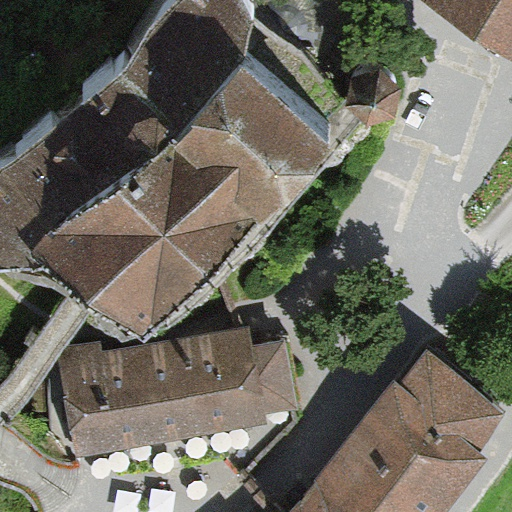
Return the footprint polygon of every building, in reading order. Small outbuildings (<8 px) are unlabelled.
[(248,51),(258,9),(253,0),(175,0),(152,21),(126,64),(8,156),(0,163),(0,248),(7,255),(46,256),(89,289),(147,326),(340,133),(248,51)] [(511,0),(423,0),(424,0),(511,59),(511,0)] [(357,69),(352,97),(373,117),(400,107),(406,79),(387,62),(357,69)] [(104,340),(62,347),(70,398),(80,456),(175,440),(217,432),(270,424),(268,413),(298,408),(287,339),(260,343),(255,344),(252,326),(106,350),(104,340)] [(445,511),(489,459),(479,452),(505,414),(428,351),(400,385),(396,380),(290,511),(445,511)]
